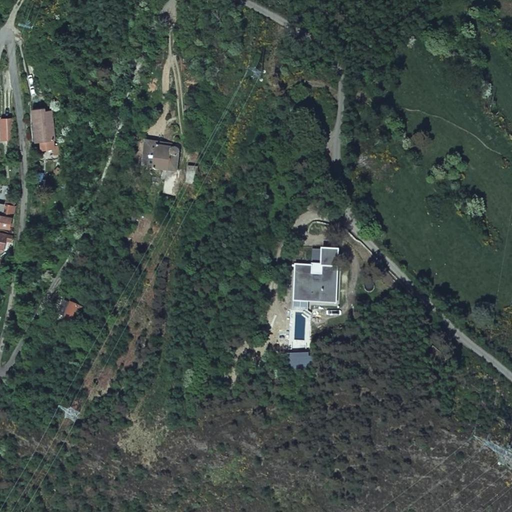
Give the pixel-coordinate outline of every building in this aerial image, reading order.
[(179,52),(180,67),(193,66),(191,51),(179,52)] [(34,110),(36,143),(41,143),(53,142),(54,142),(52,112),(45,112),(45,109),(34,110)] [(13,139),(13,119),(1,119),(1,140),(7,139),(13,139)] [(41,143),(42,151),(54,150),(53,142),(41,143)] [(155,160),(156,147),(170,149),(171,145),(146,142),(142,168),(148,168),(149,159),(155,160)] [(166,171),(163,193),(176,195),(177,172),(176,172),(179,150),(156,147),(155,160),(149,159),(148,168),(166,171)] [(197,184),(198,168),(188,167),(187,170),(187,184),(197,184)] [(10,229),(15,205),(13,205),(5,203),(4,203),(2,215),(0,213),(0,227),(1,228),(10,229)] [(0,232),(0,245),(12,248),(14,235),(0,232)] [(297,268),(297,300),(336,301),(336,251),(311,251),(311,268),(297,268)] [(63,300),(58,314),(64,317),(71,303),(63,300)] [(74,323),(71,330),(80,334),(89,311),(71,303),(64,317),(64,318),(74,323)] [(425,356),(440,369),(449,359),(434,345),(425,356)] [(288,357),(289,372),(309,371),(308,355),(288,357)]
